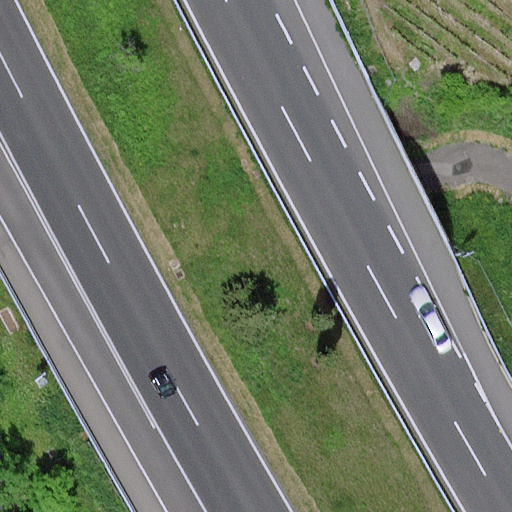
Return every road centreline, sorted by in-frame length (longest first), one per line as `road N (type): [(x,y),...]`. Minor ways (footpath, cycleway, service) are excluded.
road 1 (motorway): [(509,511),(229,0)]
road 2 (track): [(0,411),(420,175),(479,163),(511,172)]
road 3 (motorway): [(0,58),(195,424)]
road 4 (motorway): [(0,126),(195,424)]
